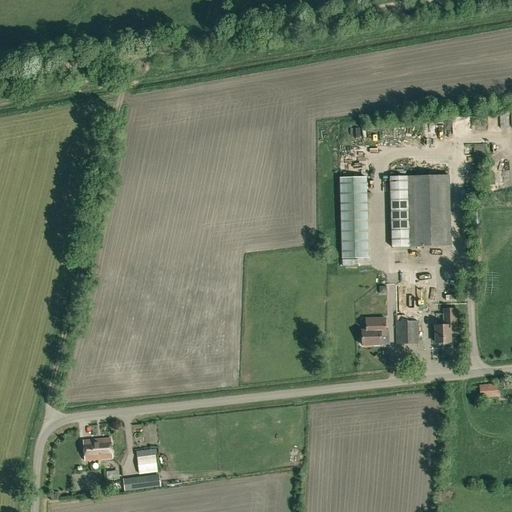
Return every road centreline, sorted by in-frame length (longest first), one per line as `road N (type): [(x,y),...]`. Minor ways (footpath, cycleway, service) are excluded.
road 1 (unclassified): [(52,425),(511,369)]
road 2 (track): [(132,52),(53,408)]
road 3 (track): [(200,40),(426,0)]
road 4 (track): [(0,78),(200,40)]
